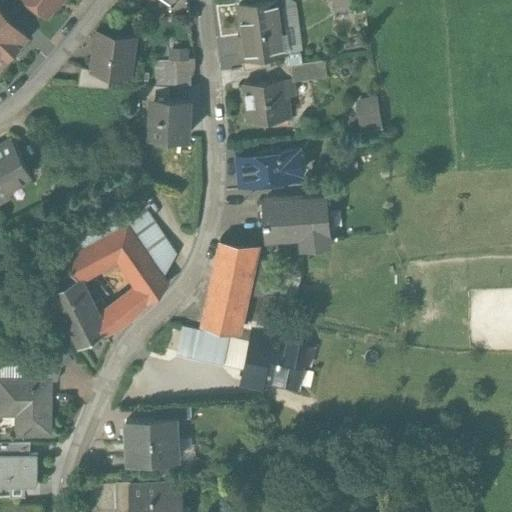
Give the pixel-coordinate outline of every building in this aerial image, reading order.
[(280,0),(240,0),(245,28),(239,29),(242,50),(287,43),(280,0)] [(0,2),(0,58),(9,48),(10,49),(20,38),(28,29),(0,2)] [(135,30),(105,26),(103,43),(97,42),(94,60),(94,61),(111,63),(112,57),(130,60),(135,30)] [(178,53),(156,55),(157,78),(178,77),(178,53)] [(293,56),(268,60),(270,73),(286,71),(286,72),(295,71),(293,56)] [(111,63),(94,61),(94,60),(83,58),(81,74),(109,76),(111,63)] [(270,73),(266,74),(266,75),(253,77),(253,76),(246,77),(251,113),(291,108),(286,72),(286,71),(270,73)] [(170,80),(134,78),(134,92),(154,93),(154,92),(170,93),(170,80)] [(354,119),(378,117),(376,86),(352,87),(354,119)] [(170,93),(154,92),(154,93),(152,130),(187,132),(189,94),(170,93)] [(13,129),(0,136),(0,186),(12,180),(8,174),(31,162),(13,129)] [(261,138),(236,141),(237,152),(240,151),(240,150),(242,150),(242,151),(263,148),(262,144),(261,138)] [(279,142),(262,144),(263,148),(242,151),(242,150),(240,150),(240,151),(243,173),(243,174),(245,174),(245,173),(259,171),(259,172),(260,172),(273,170),(273,174),(292,171),(291,167),(300,166),(300,167),(302,167),(298,142),(297,142),(297,143),(280,146),(279,142)] [(259,171),(245,173),(245,174),(243,174),(243,173),(237,174),(239,186),(262,182),(260,172),(259,172),(259,171)] [(305,191),(265,194),(267,219),(270,219),(271,233),(301,231),(302,241),(331,239),(327,191),(305,193),(305,191)] [(177,249),(148,209),(129,222),(158,263),(177,249)] [(129,222),(67,253),(69,258),(59,263),(64,273),(52,280),(55,287),(79,274),(80,275),(119,252),(138,281),(118,297),(120,300),(128,317),(131,314),(170,279),(158,263),(129,222)] [(259,239),(221,235),(203,318),(240,327),(259,239)] [(80,275),(79,274),(55,287),(54,287),(81,340),(105,328),(107,328),(101,315),(80,275)] [(120,300),(101,315),(107,328),(105,328),(106,330),(128,317),(120,300)] [(229,332),(183,322),(177,350),(224,360),(229,332)] [(306,338),(285,333),(285,336),(253,330),(243,378),(262,382),(263,375),(289,380),(293,361),(300,363),(306,338)] [(61,336),(15,351),(15,358),(0,358),(0,361),(0,363),(2,364),(1,377),(50,378),(58,378),(61,364),(73,358),(61,336)] [(1,377),(0,377),(0,397),(17,397),(18,428),(50,428),(50,378),(1,377)] [(191,402),(154,404),(155,416),(176,414),(177,416),(192,415),(191,402)] [(155,416),(126,418),(128,438),(178,434),(177,416),(176,414),(155,416)] [(178,434),(128,438),(129,458),(138,457),(179,454),(178,434)] [(30,440),(0,440),(0,452),(30,452),(30,440)] [(0,452),(0,484),(2,485),(2,483),(10,483),(25,483),(37,483),(38,452),(30,452),(0,452)] [(179,454),(138,457),(139,469),(179,466),(178,462),(179,462),(179,454)] [(184,479),(132,481),(133,509),(132,511),(178,511),(178,504),(185,503),(184,479)] [(132,481),(91,484),(92,511),(133,509),(132,481)] [(25,483),(10,483),(10,496),(25,495),(25,483)]
